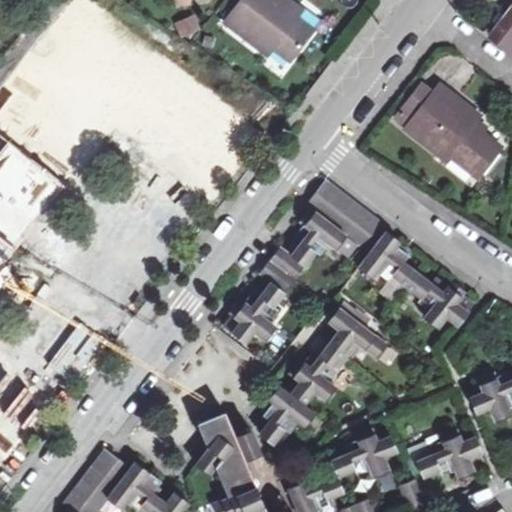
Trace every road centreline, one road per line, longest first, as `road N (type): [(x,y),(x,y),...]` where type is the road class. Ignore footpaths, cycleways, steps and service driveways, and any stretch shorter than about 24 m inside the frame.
road 1 (residential): [(307,142),(25,511)]
road 2 (residential): [(307,142),(511,283)]
road 3 (residential): [(417,0),(307,142)]
road 4 (residential): [(511,76),(417,0)]
